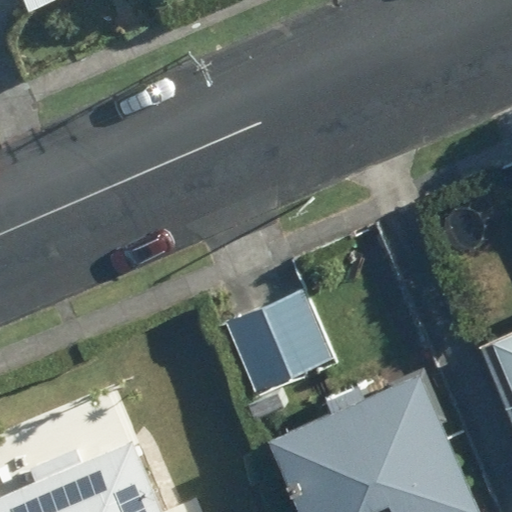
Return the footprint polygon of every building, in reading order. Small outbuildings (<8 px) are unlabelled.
[(10,0),(18,14),(48,0),(10,0)] [(306,288),(227,320),(256,389),(335,357),(306,288)] [(511,329),(480,342),(511,420),(511,329)] [(299,511),(481,511),(421,373),(366,397),(361,384),(327,399),(333,411),(268,439),(299,511)] [(164,511),(132,438),(83,459),(78,447),(28,468),(33,480),(0,494),(0,511),(164,511)]
